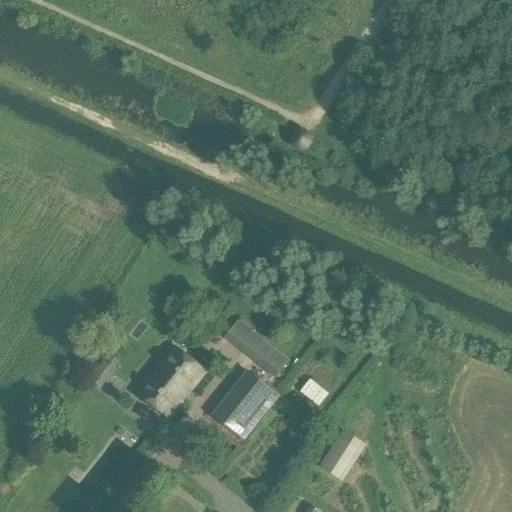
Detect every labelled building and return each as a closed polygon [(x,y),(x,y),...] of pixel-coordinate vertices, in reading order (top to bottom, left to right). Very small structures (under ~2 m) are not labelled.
[(311,145),(308,135),(299,131),(290,136),(288,146),(295,152),(305,152),(311,145)] [(239,322),(228,335),(277,375),(288,362),(239,322)] [(175,350),(139,394),(167,417),(203,372),(175,350)] [(87,378),(100,388),(118,363),(105,353),(87,378)] [(250,374),(214,418),(243,441),(279,398),(250,374)]
